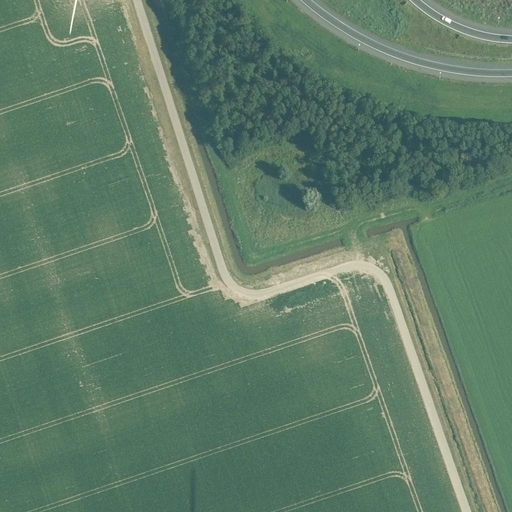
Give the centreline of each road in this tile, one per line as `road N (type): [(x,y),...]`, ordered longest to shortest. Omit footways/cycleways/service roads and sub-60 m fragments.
road 1 (track): [(465,511),(373,264),(352,261),(264,292),(239,292),(220,278),(136,0)]
road 2 (motorway): [(305,0),(358,37),(421,62),(511,71)]
